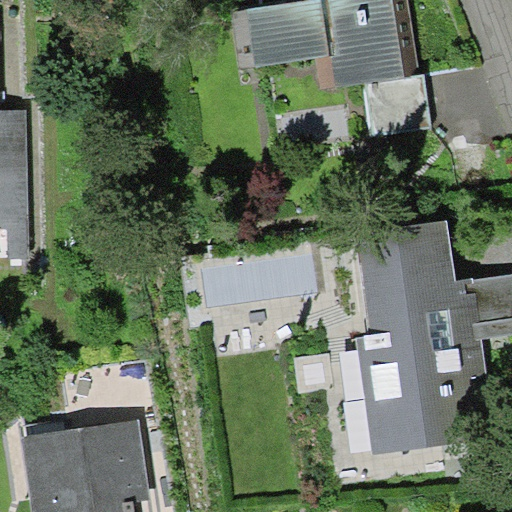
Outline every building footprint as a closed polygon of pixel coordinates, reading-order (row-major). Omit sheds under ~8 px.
[(408,0),(304,0),(247,9),(256,65),(332,53),(337,86),(363,82),(419,73),(408,0)] [(424,73),(419,73),(363,82),(372,136),(432,127),(424,73)] [(0,227),(7,228),(8,259),(29,259),(27,110),(0,110),(0,227)] [(447,219),(357,232),(371,336),(356,339),(372,453),(480,438),(472,383),(487,381),(481,338),(475,339),(473,324),(480,323),(476,294),(468,295),(467,284),(473,283),(473,280),(473,278),(456,281),(447,219)] [(511,274),(473,280),(473,283),(467,284),(468,295),(476,294),(480,323),(511,318),(511,274)] [(511,332),(511,318),(480,323),(473,324),(475,339),(481,338),(511,332)] [(139,419),(20,437),(32,511),(134,511),(133,501),(149,499),(139,419)]
